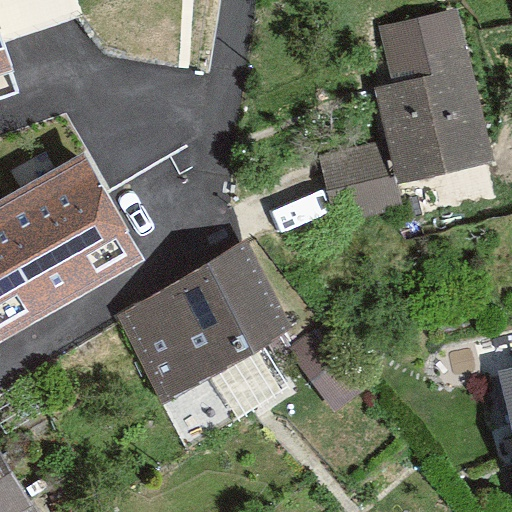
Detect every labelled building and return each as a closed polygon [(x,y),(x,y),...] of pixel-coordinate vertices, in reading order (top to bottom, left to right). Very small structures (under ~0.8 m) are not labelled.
[(398,87),(382,91),(401,175),(488,155),(455,13),(385,29),(398,87)] [(0,30),(0,103),(22,97),(0,30)] [(396,204),(382,147),(324,161),(338,218),(396,204)] [(85,162),(0,211),(0,334),(139,254),(85,162)] [(248,246),(126,317),(168,395),(284,325),(248,246)] [(9,511),(28,502),(0,455),(0,511),(9,511)]
